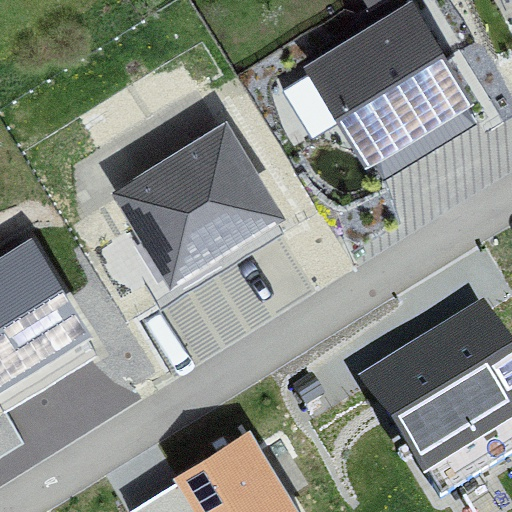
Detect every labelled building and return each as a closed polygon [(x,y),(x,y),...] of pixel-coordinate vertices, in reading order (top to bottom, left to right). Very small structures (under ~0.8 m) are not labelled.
[(383,173),(476,118),(406,0),(387,0),(309,46),(383,173)] [(190,292),(284,233),(220,131),(126,190),(190,292)] [(110,368),(27,240),(0,257),(0,394),(20,426),(110,368)] [(511,353),(482,304),(366,376),(420,484),(511,427),(511,353)] [(302,511),(247,426),(171,471),(176,478),(128,509),(130,511),(302,511)]
